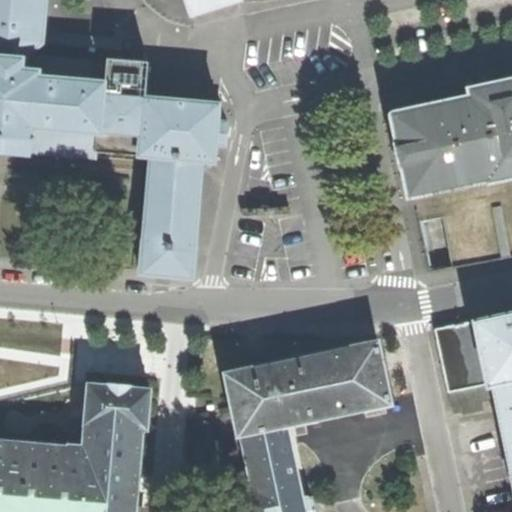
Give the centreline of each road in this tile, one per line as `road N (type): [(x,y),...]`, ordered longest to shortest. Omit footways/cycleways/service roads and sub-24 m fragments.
road 1 (unclassified): [(411,304),(362,83)]
road 2 (unclassified): [(183,306),(168,511)]
road 3 (unclassified): [(411,304),(211,303)]
road 4 (unclassified): [(247,109),(211,303)]
road 5 (unclassified): [(343,11),(229,35),(225,72),(247,109)]
road 6 (unclassified): [(0,290),(183,306)]
road 7 (unclassified): [(362,83),(511,52)]
road 8 (residential): [(353,511),(350,481),(359,463),(402,434),(439,426)]
road 9 (residential): [(439,426),(411,304)]
